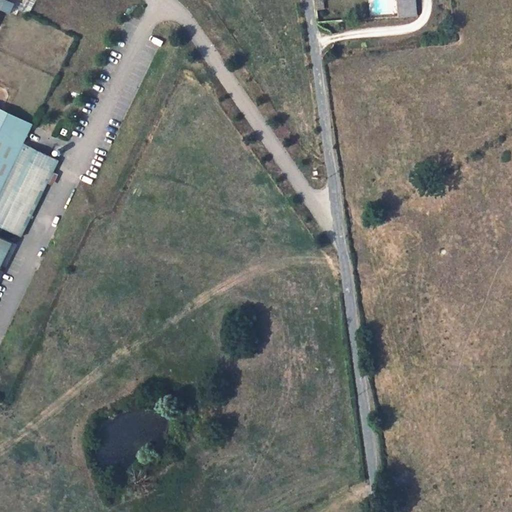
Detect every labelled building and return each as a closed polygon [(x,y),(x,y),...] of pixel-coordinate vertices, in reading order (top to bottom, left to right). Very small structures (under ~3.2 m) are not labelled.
[(14,7),(0,0),(0,12),(2,9),(11,14),(14,7)] [(323,0),(315,0),(317,11),(324,10),(323,0)] [(398,0),(400,18),(417,16),(415,0),(398,0)] [(58,161),(24,144),(31,129),(3,115),(0,122),(0,226),(21,237),(58,161)] [(0,246),(0,270),(9,251),(0,246)]
